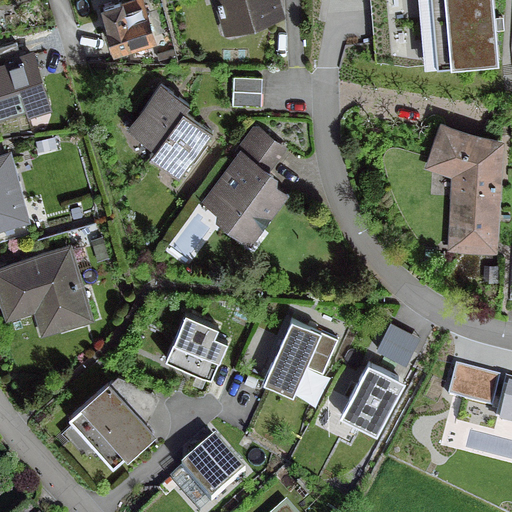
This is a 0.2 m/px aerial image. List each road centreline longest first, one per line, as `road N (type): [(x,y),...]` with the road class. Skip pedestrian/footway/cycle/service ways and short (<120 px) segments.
road 1 (residential): [(511,339),(427,304),(361,239),(334,172),(324,87)]
road 2 (residential): [(0,414),(85,511)]
